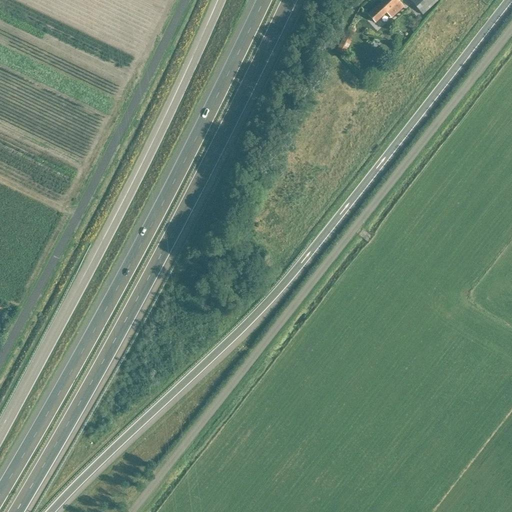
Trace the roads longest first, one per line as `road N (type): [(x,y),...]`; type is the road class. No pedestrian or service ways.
road 1 (motorway): [(54,511),(316,250),(509,0)]
road 2 (unclassified): [(140,511),(511,31)]
road 3 (motorway): [(15,511),(177,221),(288,0)]
road 4 (motorway): [(264,0),(113,295),(0,493)]
road 5 (motorway): [(220,0),(142,169),(0,438)]
road 6 (unclassified): [(0,359),(185,0)]
